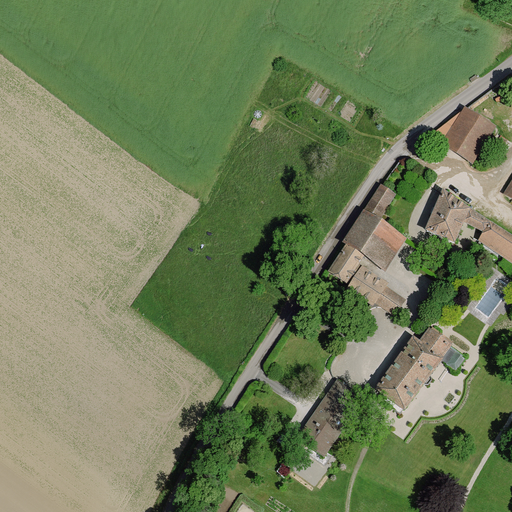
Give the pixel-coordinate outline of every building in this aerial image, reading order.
[(443,147),(443,148),(446,150),(474,168),(498,129),(467,110),(464,114),(443,147)] [(430,138),(443,147),(464,114),(430,138)] [(400,309),(406,301),(386,287),(388,284),(380,279),(405,241),(406,239),(379,221),(396,195),(380,185),(341,244),(344,246),(326,273),(347,287),(345,290),(372,308),(374,304),(379,307),(394,317),(400,309)] [(511,237),(469,210),(441,193),(424,231),(454,244),(463,223),(483,233),(478,241),(511,264),(511,237)] [(412,338),(373,390),(404,413),(441,362),(455,372),(465,359),(451,348),(452,347),(451,346),(453,343),(432,328),(430,331),(428,329),(418,342),(412,338)] [(365,399),(337,380),(296,439),(324,458),(365,399)]
